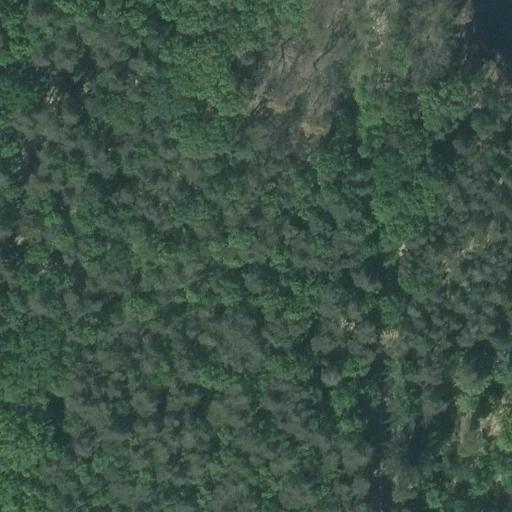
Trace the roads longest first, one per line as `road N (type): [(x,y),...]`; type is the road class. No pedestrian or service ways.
road 1 (track): [(15,511),(16,0)]
road 2 (track): [(371,511),(372,161)]
road 3 (track): [(372,161),(372,0)]
